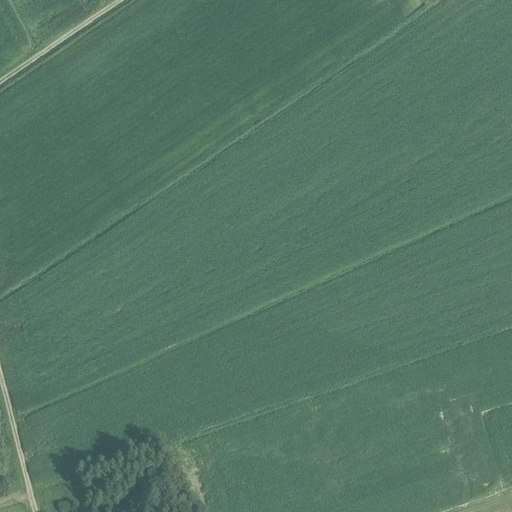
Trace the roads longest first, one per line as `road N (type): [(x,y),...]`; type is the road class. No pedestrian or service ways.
road 1 (track): [(0,84),(128,0)]
road 2 (track): [(35,511),(0,379)]
